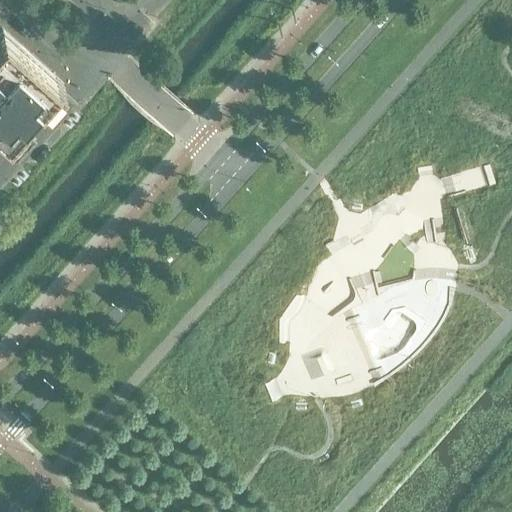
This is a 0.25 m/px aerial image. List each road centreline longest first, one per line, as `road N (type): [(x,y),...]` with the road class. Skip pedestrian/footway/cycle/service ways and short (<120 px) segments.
road 1 (tertiary): [(0,443),(238,176)]
road 2 (tertiary): [(219,159),(0,404)]
road 3 (tertiary): [(238,176),(399,0)]
road 4 (tertiary): [(362,0),(219,159)]
road 5 (unclassified): [(219,159),(105,59)]
road 6 (residential): [(0,177),(91,74)]
